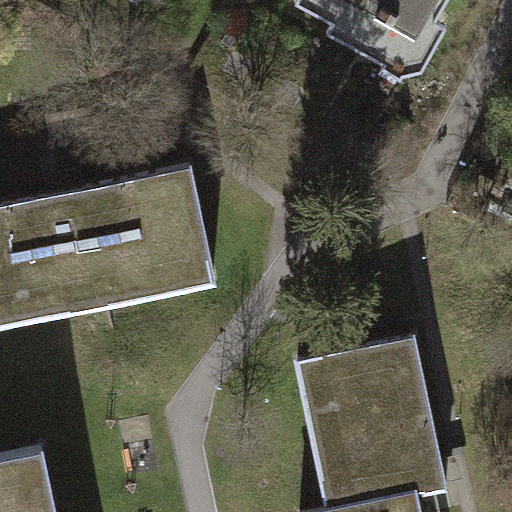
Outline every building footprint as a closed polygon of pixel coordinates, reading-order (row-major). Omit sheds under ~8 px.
[(330,0),(339,5),(325,31),(380,60),(387,47),(410,59),(421,39),(433,46),(444,25),(431,18),(440,0),(330,0)] [(44,193),(0,202),(0,296),(62,283),(67,306),(106,298),(101,275),(207,252),(187,162),(80,186),(78,177),(56,182),(43,185),(44,193)] [(317,472),(324,504),(420,486),(447,480),(441,453),(436,454),(411,328),(319,346),(343,467),(317,472)] [(0,511),(55,511),(38,430),(0,438),(0,511)] [(424,508),(420,486),(324,504),(297,510),(297,511),(417,511),(417,510),(424,508)]
